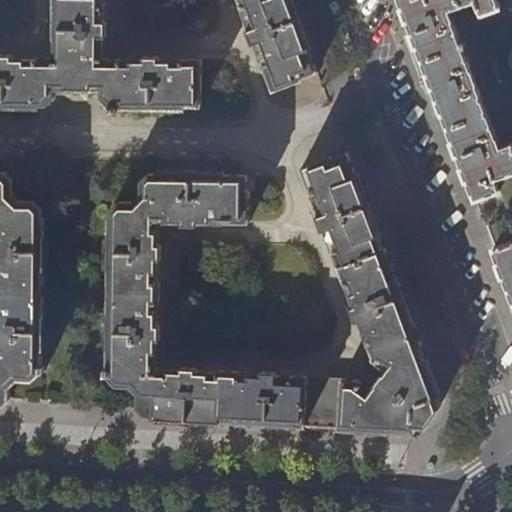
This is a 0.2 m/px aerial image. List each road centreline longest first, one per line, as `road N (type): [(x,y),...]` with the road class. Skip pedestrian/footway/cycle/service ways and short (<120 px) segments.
road 1 (residential): [(511,455),(433,493),(0,469)]
road 2 (residential): [(346,0),(511,435)]
